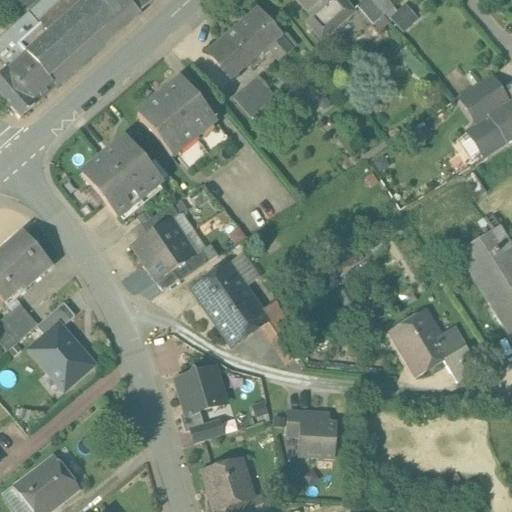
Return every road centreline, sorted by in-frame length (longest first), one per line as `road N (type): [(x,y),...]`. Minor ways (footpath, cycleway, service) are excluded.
road 1 (residential): [(112,302),(236,364),(324,384),(511,399)]
road 2 (tertiary): [(12,160),(187,0)]
road 3 (residential): [(112,302),(185,511)]
road 4 (residential): [(12,160),(112,302)]
